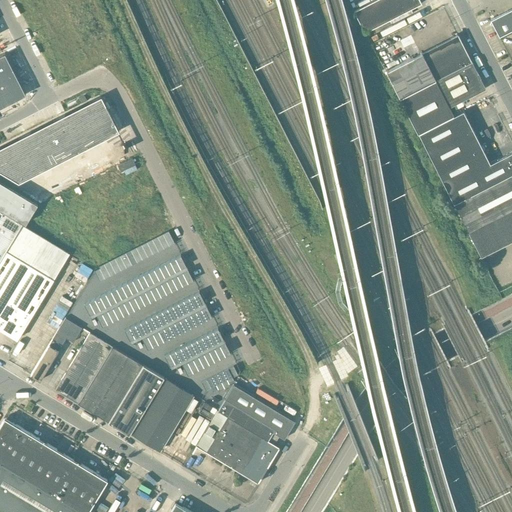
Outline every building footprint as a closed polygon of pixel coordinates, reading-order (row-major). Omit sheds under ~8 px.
[(364,32),(421,3),(419,0),(373,0),(353,10),(364,32)] [(499,36),(511,29),(511,8),(490,19),(499,36)] [(399,97),(471,61),(457,34),(386,70),(391,81),(399,97)] [(0,106),(25,94),(4,52),(0,54),(0,106)] [(485,88),(471,61),(399,97),(418,133),(453,115),(449,106),(485,88)] [(101,95),(0,146),(0,170),(18,182),(119,130),(101,95)] [(511,150),(490,162),(463,110),(453,115),(418,133),(453,202),(511,172),(511,150)] [(468,231),(511,208),(511,172),(453,202),(468,231)] [(0,257),(5,249),(21,223),(33,204),(0,184),(0,257)] [(511,208),(468,231),(481,256),(511,239),(511,208)] [(100,281),(175,243),(168,230),(99,266),(100,268),(94,270),(100,281)] [(0,257),(0,328),(17,338),(53,278),(27,262),(30,257),(23,253),(20,258),(5,249),(0,257)] [(102,326),(193,279),(181,254),(84,303),(94,323),(97,321),(95,316),(97,315),(102,326)] [(148,348),(212,316),(199,291),(124,329),(131,343),(137,341),(140,346),(143,344),(140,339),(142,338),(148,348)] [(65,317),(52,339),(30,374),(40,380),(66,337),(73,342),(82,327),(65,317)] [(188,374),(230,352),(218,327),(164,355),(171,369),(177,366),(179,371),(183,370),(180,365),(182,363),(188,374)] [(89,332),(55,389),(78,403),(113,346),(89,332)] [(113,346),(78,403),(91,411),(92,409),(108,419),(107,421),(108,422),(108,421),(143,364),(113,346)] [(143,364),(108,421),(116,426),(115,426),(129,434),(163,377),(143,364)] [(232,377),(238,374),(233,365),(201,382),(206,391),(211,388),(213,391),(218,389),(219,391),(230,385),(229,383),(234,381),(232,377)] [(160,450),(193,395),(165,378),(132,433),(160,450)] [(217,410),(196,444),(206,450),(205,450),(253,479),(257,482),(279,446),(274,443),(268,440),(267,440),(272,432),(284,438),(295,421),(291,418),(253,395),(243,389),(233,383),(218,408),(217,410)] [(87,511),(107,479),(12,422),(4,417),(0,424),(0,461),(83,511),(87,511)] [(273,432),(268,440),(274,443),(279,436),(273,432)] [(83,511),(0,461),(0,511),(83,511)] [(169,511),(192,511),(175,502),(169,511)]
